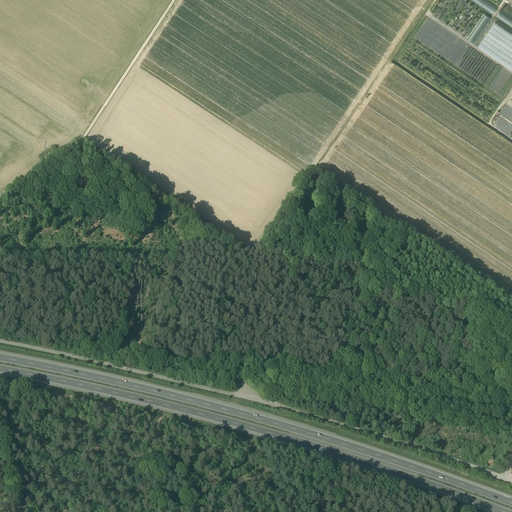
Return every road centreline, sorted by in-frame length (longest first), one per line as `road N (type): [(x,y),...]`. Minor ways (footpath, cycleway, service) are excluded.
road 1 (track): [(511,481),(244,390),(233,395),(0,340)]
road 2 (motorway): [(511,502),(276,423),(0,358)]
road 3 (motorway): [(0,369),(229,422),(505,511)]
road 4 (track): [(427,0),(253,258),(79,144)]
road 5 (track): [(174,0),(79,144),(0,199)]
